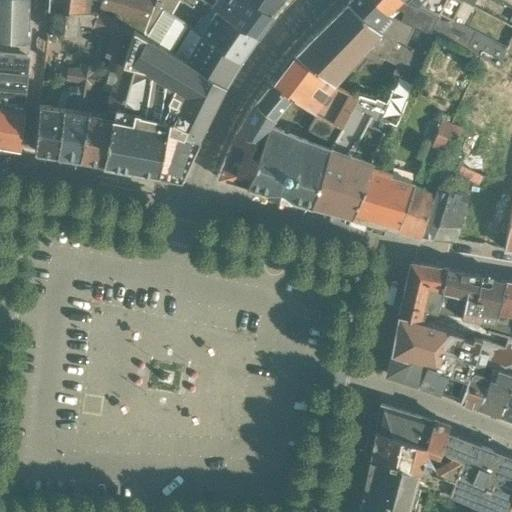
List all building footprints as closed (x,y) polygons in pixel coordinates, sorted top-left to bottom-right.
[(0,0),(0,36),(26,39),(26,0),(0,0)] [(132,25),(143,28),(153,0),(98,0),(97,4),(115,9),(114,12),(96,8),(91,22),(90,25),(109,31),(102,54),(107,55),(121,59),(132,25)] [(153,0),(143,28),(223,81),(238,56),(191,24),(170,9),(154,0),(153,0)] [(175,0),(154,0),(170,9),(175,0)] [(191,24),(238,56),(254,33),(206,0),(183,0),(199,11),(191,24)] [(206,0),(254,33),(271,12),(269,10),(252,0),(206,0)] [(252,0),(269,10),(276,0),(252,0)] [(345,0),(319,26),(354,57),(365,46),(379,28),(345,0)] [(345,0),(379,28),(404,41),(412,23),(385,12),(372,0),(345,0)] [(372,0),(385,12),(412,23),(433,31),(497,60),(504,44),(450,18),(413,0),(372,0)] [(413,0),(450,18),(459,0),(413,0)] [(48,6),(45,28),(78,29),(79,21),(91,22),(96,8),(88,8),(48,6)] [(114,101),(101,159),(178,174),(223,81),(143,28),(132,25),(121,59),(132,62),(121,103),(114,101)] [(293,52),(333,82),(354,57),(319,26),(293,52)] [(404,41),(379,28),(365,46),(394,62),(401,66),(404,60),(412,44),(404,41)] [(424,51),(412,44),(404,60),(418,67),(424,51)] [(0,140),(14,143),(25,69),(26,69),(27,56),(27,55),(26,54),(0,50),(0,140)] [(339,124),(357,92),(351,88),(350,91),(333,82),(293,52),(269,78),(291,95),(314,111),(339,124)] [(121,103),(132,62),(121,59),(107,55),(103,71),(101,83),(109,84),(105,99),(114,101),(121,103)] [(76,99),(74,106),(82,107),(83,100),(86,100),(90,82),(93,81),(101,83),(103,71),(95,70),(95,69),(93,68),(94,62),(79,59),(78,66),(66,64),(64,77),(76,79),(72,99),(76,99)] [(413,79),(418,67),(404,60),(401,66),(397,73),(413,79)] [(391,71),(397,73),(401,66),(394,62),(391,71)] [(394,123),(413,79),(397,73),(385,98),(376,116),(394,123)] [(235,127),(255,135),(249,150),(255,153),(267,120),(269,121),(270,119),(271,120),(274,115),(291,95),(269,78),(268,80),(268,81),(262,88),(261,88),(252,99),(251,99),(235,127)] [(328,143),(308,201),(329,207),(349,151),(348,150),(367,116),(366,116),(368,112),(376,116),(385,98),(374,95),(373,97),(357,92),(339,124),(331,138),(328,143)] [(55,152),(62,103),(38,99),(32,148),(43,150),(55,152)] [(87,108),(78,156),(101,159),(114,101),(105,99),(103,111),(87,108)] [(62,103),(55,152),(78,156),(87,108),(82,107),(74,106),(62,103)] [(339,124),(314,111),(307,126),(331,138),(339,124)] [(432,144),(448,150),(450,146),(460,123),(442,117),(432,144)] [(255,153),(244,182),(308,201),(328,143),(271,120),(270,119),(269,121),(267,120),(255,153)] [(235,127),(214,174),(244,182),(255,153),(249,150),(255,135),(235,127)] [(444,162),(417,231),(430,233),(456,161),(460,150),(450,146),(448,150),(444,162)] [(349,151),(329,207),(350,213),(369,161),(370,159),(349,151)] [(413,179),(395,225),(417,231),(444,162),(433,158),(432,160),(422,157),(413,179)] [(369,161),(350,213),(395,225),(413,179),(389,171),(389,169),(369,161)] [(456,161),(430,233),(450,235),(466,189),(465,188),(469,178),(477,180),(480,171),(456,161)] [(511,192),(503,245),(511,247),(511,192)] [(408,258),(399,298),(423,305),(435,308),(439,286),(443,264),(408,258)] [(485,316),(492,318),(503,277),(473,271),(443,264),(439,286),(462,291),(457,313),(477,317),(478,314),(485,316)] [(511,278),(503,277),(492,318),(489,329),(503,333),(511,334),(511,322),(508,322),(509,313),(511,313),(511,278)] [(420,318),(423,305),(399,298),(396,311),(420,318)] [(420,318),(396,311),(389,348),(424,359),(445,369),(446,370),(451,355),(453,356),(455,349),(472,355),(489,363),(511,371),(511,368),(511,334),(503,333),(501,342),(478,333),(477,336),(448,326),(448,325),(420,318)] [(489,329),(492,318),(485,316),(482,325),(485,326),(485,328),(489,329)] [(424,359),(389,348),(384,369),(385,370),(399,374),(416,381),(424,359)] [(464,376),(472,355),(455,349),(453,356),(451,355),(446,370),(452,373),(464,376)] [(472,355),(464,376),(458,394),(457,396),(477,403),(489,363),(472,355)] [(424,359),(416,381),(438,389),(445,369),(424,359)] [(489,363),(477,403),(497,410),(511,371),(489,363)] [(511,368),(511,371),(497,410),(511,415),(511,368)] [(445,369),(438,389),(457,396),(458,394),(447,390),(452,373),(446,370),(445,369)] [(429,416),(378,400),(373,426),(423,438),(429,416)] [(429,416),(423,438),(373,426),(368,450),(418,465),(451,475),(458,455),(438,446),(443,428),(444,427),(441,421),(429,416)] [(501,511),(511,485),(511,455),(443,428),(438,446),(458,455),(451,475),(445,490),(475,511),(501,511)] [(419,484),(418,465),(368,450),(363,472),(419,484)] [(419,484),(445,490),(451,475),(418,465),(419,484)] [(419,484),(363,472),(358,493),(415,508),(416,503),(414,502),(419,484)] [(511,511),(511,485),(501,511),(511,511)] [(415,508),(358,493),(354,511),(414,511),(416,508),(415,508)]
